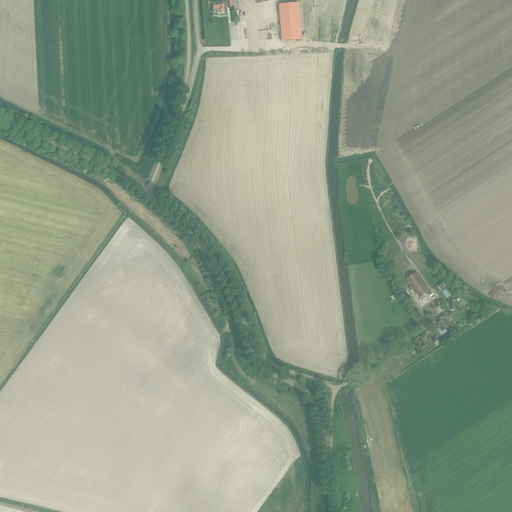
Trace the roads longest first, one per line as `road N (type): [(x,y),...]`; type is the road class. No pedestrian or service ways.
road 1 (unclassified): [(328,458),(335,388),(276,367),(241,319)]
road 2 (unclassified): [(328,458),(316,405),(256,361),(241,319)]
road 3 (unclassified): [(147,194),(0,119)]
road 4 (unclassified): [(241,319),(218,266),(147,194)]
road 5 (track): [(408,0),(399,47),(302,45)]
road 6 (track): [(399,47),(378,144),(398,185)]
road 7 (unclassified): [(195,0),(201,50),(176,116)]
